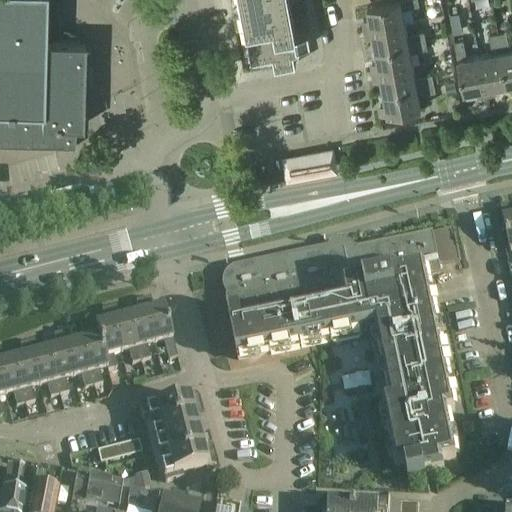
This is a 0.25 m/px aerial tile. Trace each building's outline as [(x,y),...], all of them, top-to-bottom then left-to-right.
[(0,0),(0,145),(75,148),(75,126),(82,127),(84,42),(45,41),(45,0),(0,0)] [(240,0),(252,62),(272,58),(274,69),(296,65),(292,46),(297,45),(311,43),(309,31),(296,34),(289,0),(240,0)] [(363,30),(404,22),(402,9),(418,6),(417,0),(402,0),(366,7),(369,19),(362,21),(363,30)] [(404,22),(363,30),(365,39),(372,38),(374,50),(425,41),(423,32),(407,35),(404,22)] [(506,33),(497,34),(506,84),(511,83),(511,49),(509,50),(506,33)] [(492,52),(479,55),(486,96),(496,94),(494,87),(506,84),(497,34),(488,36),(492,52)] [(463,40),(454,42),(463,92),(476,90),(477,98),(486,96),(479,55),(466,57),(463,40)] [(425,41),(374,50),(377,63),(370,64),(371,72),(412,64),(410,53),(427,49),(425,41)] [(412,65),(371,73),(373,82),(380,81),(382,93),(433,83),(441,81),(440,73),(431,75),(415,78),(412,65)] [(457,93),(455,81),(446,82),(448,94),(457,93)] [(385,105),(378,107),(379,116),(421,108),(418,95),(435,92),(433,83),(382,93),(385,105)] [(333,163),(331,152),(283,160),(286,180),(335,172),(343,170),(341,162),(333,163)] [(507,207),(500,209),(509,254),(511,253),(511,218),(510,219),(507,207)] [(223,282),(223,285),(223,288),(224,291),(225,293),(226,296),(228,298),(230,300),(233,302),(236,303),(239,304),(242,304),(244,304),(246,313),(240,315),(239,311),(227,314),(228,315),(237,362),(331,342),(360,336),(375,332),(390,408),(383,409),(396,472),(406,470),(408,481),(425,478),(424,476),(444,472),(442,462),(449,461),(457,459),(447,413),(455,412),(440,342),(426,274),(439,271),(439,267),(433,240),(432,235),(357,251),(345,254),(332,244),(328,249),(295,256),(237,268),(234,269),(233,269),(232,270),(230,271),(229,272),(227,274),(225,277),(224,280),(223,282)] [(149,299),(142,301),(153,346),(162,344),(167,362),(176,360),(162,307),(152,310),(149,299)] [(137,314),(128,316),(141,363),(149,361),(146,348),(153,346),(142,301),(134,303),(137,314)] [(115,308),(107,310),(120,355),(127,353),(131,366),(141,363),(128,316),(118,319),(115,308)] [(112,357),(120,355),(107,310),(100,311),(103,323),(94,325),(106,371),(107,373),(115,370),(112,357)] [(90,339),(80,342),(92,389),(101,386),(98,373),(106,371),(94,325),(87,327),(90,339)] [(67,333),(60,334),(72,380),(80,378),(83,391),(92,389),(80,342),(70,344),(67,333)] [(64,382),(72,380),(60,334),(53,336),(56,348),(46,351),(59,398),(68,395),(64,382)] [(31,343),(28,344),(39,389),(46,387),(49,400),(59,398),(46,351),(37,353),(34,342),(31,343)] [(22,357),(13,360),(25,407),(31,405),(34,405),(31,394),(30,391),(31,391),(39,389),(28,344),(19,346),(22,357)] [(0,351),(0,380),(4,398),(12,396),(16,410),(25,407),(13,360),(3,362),(0,351)] [(206,467),(188,398),(163,405),(162,400),(138,406),(142,423),(149,421),(165,483),(183,479),(181,474),(206,467)] [(137,443),(96,454),(100,466),(109,464),(141,455),(138,443),(137,443)] [(32,494),(28,511),(53,511),(56,498),(59,482),(58,482),(60,472),(48,469),(46,480),(35,478),(32,494)] [(2,496),(24,500),(28,475),(7,471),(2,496)] [(146,475),(134,478),(138,492),(150,489),(146,475)] [(71,501),(69,510),(79,511),(94,511),(96,505),(118,509),(123,510),(126,493),(121,492),(122,485),(75,476),(71,501)] [(128,492),(127,500),(138,502),(139,493),(128,492)] [(22,511),(25,500),(24,500),(2,496),(1,495),(0,503),(0,511),(22,511)]
